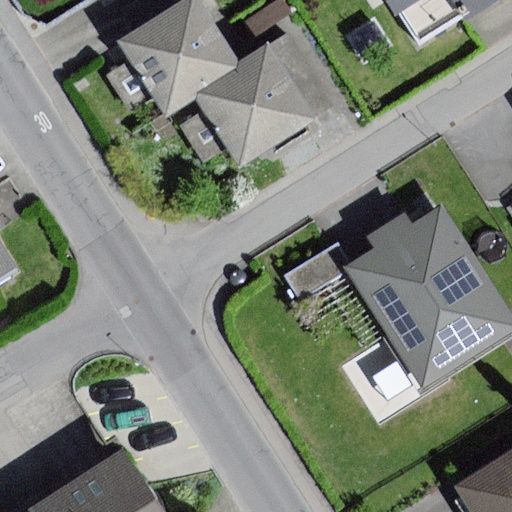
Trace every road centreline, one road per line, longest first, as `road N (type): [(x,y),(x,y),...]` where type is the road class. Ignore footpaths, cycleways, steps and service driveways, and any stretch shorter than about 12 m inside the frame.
road 1 (residential): [(511,66),(154,293)]
road 2 (residential): [(154,293),(0,56)]
road 3 (residential): [(287,511),(154,293)]
road 4 (residential): [(154,293),(0,383)]
